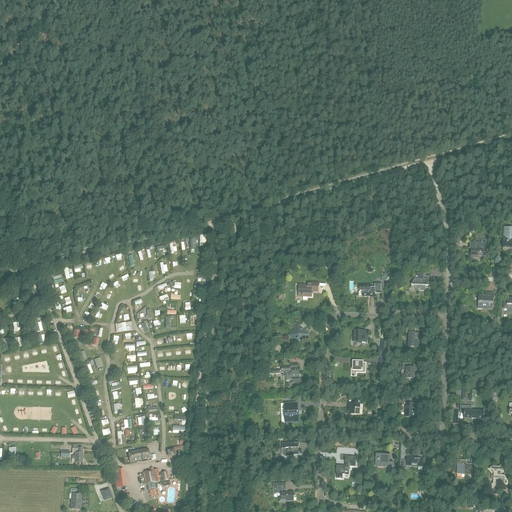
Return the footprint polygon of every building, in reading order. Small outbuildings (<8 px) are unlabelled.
[(511,232),(505,232),(504,237),(503,237),(503,241),(503,250),(503,247),(511,247),(511,232)] [(485,257),(486,249),(489,250),(489,243),(482,242),(481,242),(470,242),(469,249),(472,249),(472,257),(485,257)] [(178,248),(175,249),(174,244),(171,245),(173,257),(176,256),(176,254),(179,253),(178,248)] [(117,266),(120,273),(124,272),(122,268),(126,266),(125,264),(117,266)] [(415,278),(411,285),(414,285),(416,290),(425,291),(426,286),(428,286),(428,279),(423,279),(424,273),(418,273),(416,277),(418,277),(418,279),(415,278)] [(136,286),(141,289),(144,283),(139,280),(136,286)] [(307,285),(299,285),(298,297),(311,297),(312,291),(318,292),(319,283),(307,283),(307,285)] [(172,289),(169,289),(168,285),(160,287),(161,291),(166,290),(167,293),(173,293),(172,289)] [(371,288),(371,286),(360,286),(360,291),(362,291),(362,296),(370,296),(370,298),(375,298),(375,288),(371,288)] [(491,296),(478,295),(478,309),(483,309),(485,306),(488,306),(488,309),(493,310),(494,298),(490,298),(491,296)] [(511,298),(507,298),(507,300),(503,299),(503,308),(507,309),(507,310),(511,310),(511,298)] [(118,333),(134,330),(133,322),(121,323),(121,324),(117,324),(118,333)] [(307,335),(298,327),(290,335),(299,344),(307,335)] [(406,333),(410,333),(410,342),(408,342),(408,347),(417,347),(417,337),(418,338),(418,333),(415,333),(416,329),(407,328),(406,333)] [(366,333),(363,333),(363,331),(355,330),(354,342),(366,343),(366,333)] [(379,355),(386,355),(387,341),(381,341),(381,348),(379,348),(379,355)] [(157,360),(160,360),(166,359),(165,352),(156,353),(157,360)] [(366,363),(363,363),(363,362),(353,361),(352,369),(351,369),(351,377),(353,377),(355,377),(357,377),(357,374),(366,374),(366,363)] [(287,376),(286,376),(286,382),(293,381),(293,383),(301,383),(301,378),(299,378),(299,375),(299,370),(298,370),(298,368),(298,364),(291,364),(291,366),(281,367),(281,370),(272,370),(272,374),(280,374),(280,373),(287,373),(287,376)] [(411,364),(403,364),(402,371),(406,371),(406,379),(414,379),(415,368),(410,368),(411,364)] [(361,400),(354,400),(354,404),(348,404),(348,411),(351,411),(351,415),(360,415),(361,400)] [(300,423),(299,413),(299,411),(297,411),(297,403),(282,404),(282,408),(285,408),(285,412),(286,412),(286,414),(285,414),(285,423),(300,423)] [(406,403),(405,417),(414,418),(415,404),(406,403)] [(472,419),(476,419),(484,420),(485,412),(471,411),(471,407),(461,406),(460,413),(464,414),(464,419),(472,419)] [(299,450),(299,443),(282,444),(282,449),(281,449),(282,454),(282,455),(282,456),(283,456),(283,457),(284,457),(285,458),(286,458),(288,457),(294,457),(294,456),(302,455),(302,450),(299,450)] [(167,449),(169,459),(177,457),(175,447),(167,449)] [(75,453),(75,456),(72,456),(72,459),(74,459),(74,463),(82,464),(83,448),(78,448),(78,449),(72,449),(72,453),(75,453)] [(149,449),(129,452),(130,462),(150,458),(149,449)] [(388,471),(392,471),(393,462),(389,462),(389,453),(386,453),(386,454),(378,454),(378,452),(376,452),(375,465),(388,466),(388,471)] [(346,456),(345,462),(348,462),(347,466),(337,465),(336,474),(337,474),(337,479),(342,479),(343,475),(349,475),(349,466),(355,467),(356,457),(346,456)] [(407,466),(418,467),(418,470),(419,470),(422,470),(423,467),(423,466),(422,466),(423,458),(407,457),(407,461),(404,461),(403,468),(406,469),(407,466)] [(471,466),(466,465),(466,461),(458,460),(458,464),(457,474),(474,475),(475,460),(471,460),(471,466)] [(493,484),(491,484),(491,494),(497,494),(498,484),(504,485),(505,478),(506,477),(506,478),(507,478),(506,476),(504,475),(502,475),(501,475),(501,473),(502,473),(502,467),(501,465),(502,464),(502,462),(502,464),(500,466),(499,466),(497,467),(496,467),(495,466),(493,466),(492,467),(490,468),(489,469),(490,469),(490,468),(492,470),(493,472),(493,474),(493,484)] [(157,482),(160,481),(159,474),(158,470),(154,470),(153,468),(150,469),(150,471),(143,473),(146,485),(147,485),(148,490),(157,488),(156,482),(157,482)] [(114,470),(116,483),(125,482),(124,469),(114,470)] [(167,472),(159,474),(160,481),(160,482),(169,480),(167,472)] [(283,501),(294,501),(293,492),(286,492),(286,486),(273,486),(273,494),(278,494),(278,493),(281,492),(281,497),(279,497),(279,502),(283,502),(283,501)] [(109,488),(101,491),(104,500),(112,498),(109,488)] [(80,510),(81,494),(72,494),(71,510),(80,510)] [(92,501),(92,509),(102,509),(102,501),(92,501)]
